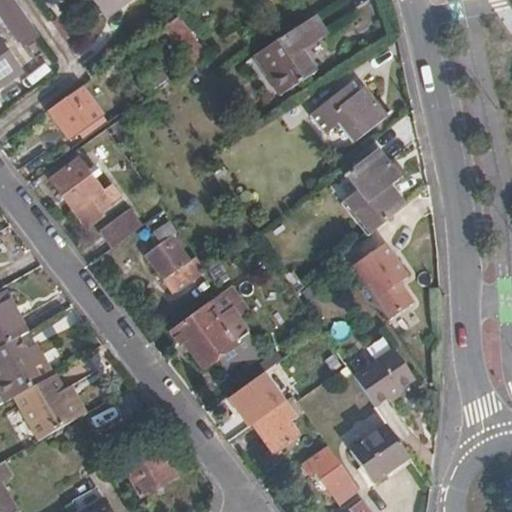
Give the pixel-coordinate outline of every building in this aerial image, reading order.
[(24,48),(36,39),(5,0),(0,0),(0,23),(15,44),(20,42),(24,48)] [(131,0),(96,0),(108,16),(131,0)] [(179,15),(164,26),(194,67),(208,57),(179,15)] [(330,38),(315,20),(258,59),(285,99),(317,78),(302,58),(330,38)] [(0,83),(21,68),(0,41),(0,83)] [(141,81),(151,98),(158,93),(169,85),(158,69),(141,81)] [(362,91),(352,81),(312,114),(329,136),(344,124),(357,141),(387,118),(365,89),(362,91)] [(101,114),(82,90),(49,115),(69,139),(101,114)] [(371,233),(406,206),(392,189),(408,176),(399,163),(393,168),(379,151),(349,174),(361,189),(345,202),(371,233)] [(82,222),(101,208),(117,195),(109,187),(101,193),(77,160),(50,180),(81,223),(82,222)] [(408,209),(406,206),(371,233),(373,236),(408,209)] [(107,215),(101,208),(82,222),(88,230),(107,215)] [(100,235),(110,249),(138,229),(127,214),(100,235)] [(170,294),(203,269),(198,261),(195,257),(188,262),(169,237),(172,233),(165,223),(151,234),(159,245),(145,256),(161,280),(160,282),(170,294)] [(382,244),(348,265),(383,322),(418,300),(382,244)] [(228,287),(220,293),(238,318),(247,312),(228,287)] [(220,293),(168,333),(178,346),(181,343),(201,369),(218,356),(233,345),(232,342),(246,330),(238,318),(220,293)] [(0,347),(16,338),(0,309),(0,347)] [(233,345),(218,356),(228,367),(240,358),(248,365),(263,354),(246,330),(232,342),(233,345)] [(0,363),(24,350),(17,338),(16,338),(0,347),(0,363)] [(0,402),(2,402),(13,396),(51,374),(34,344),(24,350),(0,363),(0,402)] [(336,365),(326,351),(322,345),(307,355),(305,352),(298,356),(301,359),(298,361),(299,363),(312,382),(313,384),(337,367),(336,365)] [(341,363),(330,348),(326,351),(336,365),(341,363)] [(350,376),(371,407),(411,381),(390,350),(350,376)] [(312,382),(299,363),(288,372),(301,390),(312,382)] [(37,440),(85,413),(74,394),(66,398),(62,390),(52,373),(51,374),(13,396),(37,440)] [(69,386),(62,390),(66,398),(74,394),(69,386)] [(280,403),(251,426),(273,454),(295,436),(284,423),(291,417),(280,403)] [(337,438),(345,450),(384,424),(376,412),(337,438)] [(369,486),(407,459),(385,427),(347,452),(369,486)] [(173,478),(155,446),(120,466),(138,498),(173,478)] [(324,446),(300,465),(310,478),(317,472),(342,502),(358,489),(346,471),(324,446)] [(0,487),(14,511),(16,510),(0,482),(0,481),(11,475),(2,460),(0,461),(0,487)] [(13,511),(14,511),(0,487),(0,511),(13,511)] [(107,511),(102,502),(84,511),(107,511)] [(369,511),(361,502),(349,511),(369,511)]
